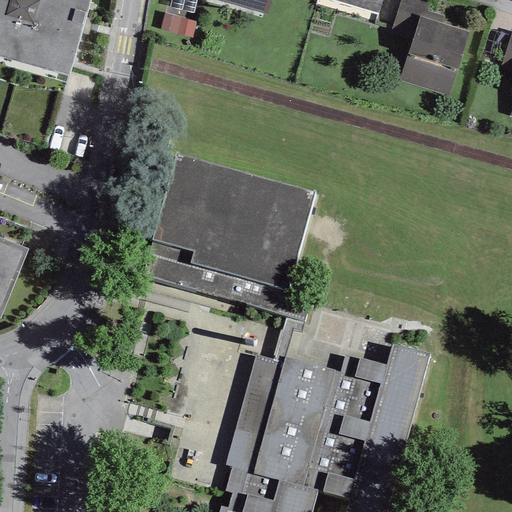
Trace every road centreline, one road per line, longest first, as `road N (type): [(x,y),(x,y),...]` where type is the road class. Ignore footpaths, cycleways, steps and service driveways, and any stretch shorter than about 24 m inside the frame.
road 1 (residential): [(0,357),(51,329),(84,282),(134,0)]
road 2 (residential): [(0,357),(7,390),(1,511)]
